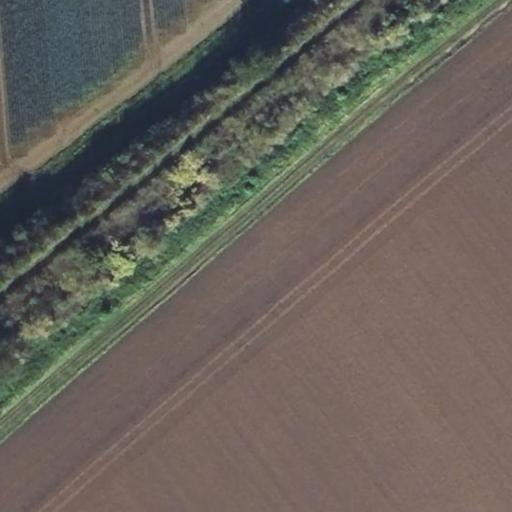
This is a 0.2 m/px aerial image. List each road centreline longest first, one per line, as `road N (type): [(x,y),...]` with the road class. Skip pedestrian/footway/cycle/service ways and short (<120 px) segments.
road 1 (track): [(0,416),(502,0)]
road 2 (track): [(272,0),(0,216)]
